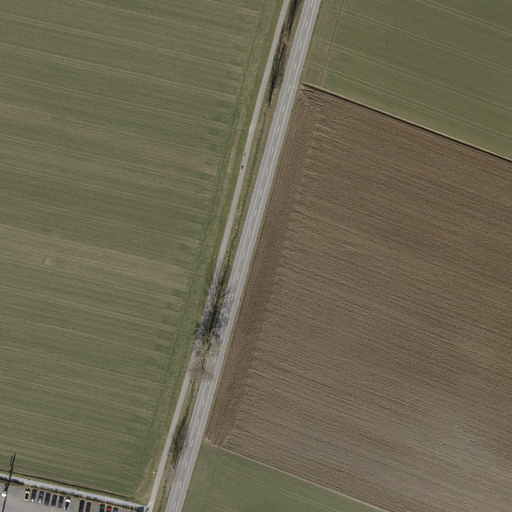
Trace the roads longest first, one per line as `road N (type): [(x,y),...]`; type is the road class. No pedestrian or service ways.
road 1 (tertiary): [(313,0),(173,511)]
road 2 (track): [(149,510),(0,475)]
